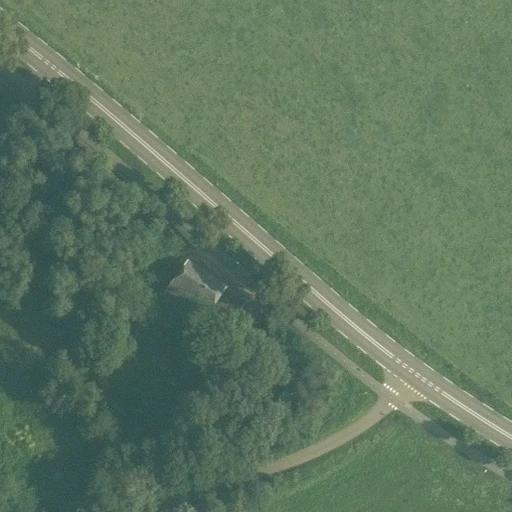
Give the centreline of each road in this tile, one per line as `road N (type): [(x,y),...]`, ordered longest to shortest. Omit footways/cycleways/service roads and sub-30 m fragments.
road 1 (secondary): [(411,373),(0,35)]
road 2 (unclassified): [(168,511),(200,489),(351,431),(411,373)]
road 3 (secondary): [(511,439),(411,373)]
